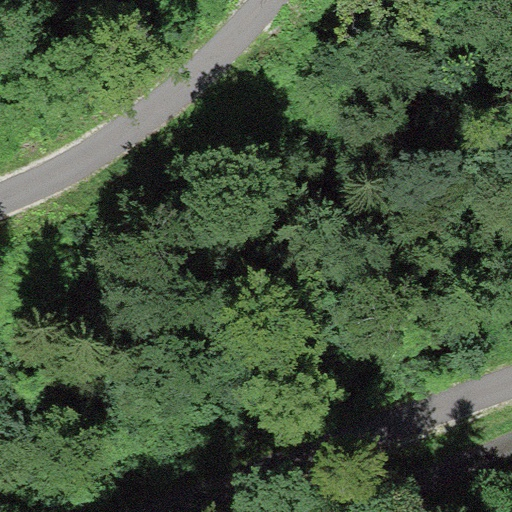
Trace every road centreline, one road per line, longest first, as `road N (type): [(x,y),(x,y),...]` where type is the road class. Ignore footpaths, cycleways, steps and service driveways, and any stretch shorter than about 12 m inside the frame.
road 1 (unclassified): [(511,380),(179,511)]
road 2 (unclassified): [(0,200),(69,169),(132,127),(199,75),(271,0)]
road 3 (track): [(380,511),(511,446)]
